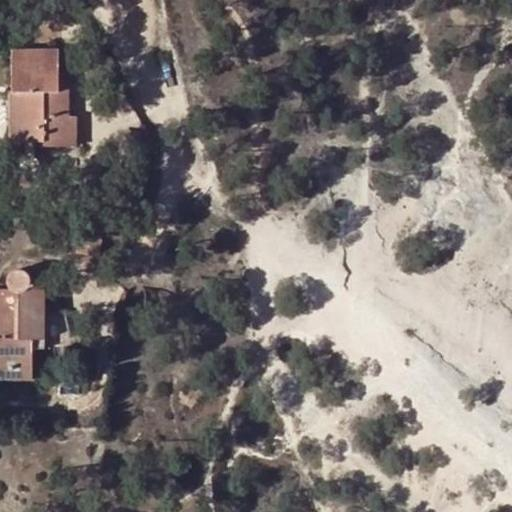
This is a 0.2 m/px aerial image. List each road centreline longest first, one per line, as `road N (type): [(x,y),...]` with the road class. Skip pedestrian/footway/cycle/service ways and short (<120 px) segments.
road 1 (track): [(110,0),(170,160),(239,237),(346,322),(394,382),(465,511)]
road 2 (track): [(218,0),(250,37),(261,332),(224,401),(208,477),(174,511)]
